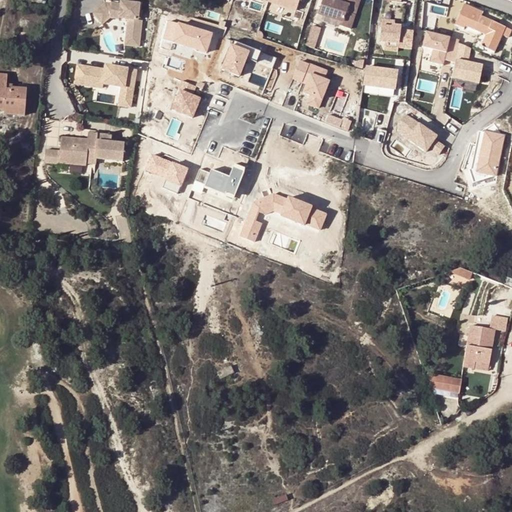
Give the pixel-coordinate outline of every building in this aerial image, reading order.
[(269,0),(267,9),(296,19),(302,0),(269,0)] [(339,25),(350,29),(359,0),(343,0),(342,3),(333,0),(321,0),(318,14),(341,21),(339,25)] [(120,5),(105,3),(93,13),(102,24),(109,19),(118,20),(118,19),(127,20),(125,39),(140,40),(142,21),(138,21),(140,4),(128,3),(127,6),(120,5)] [(478,32),(472,47),(479,50),(480,47),(494,53),(498,44),(496,43),(500,34),(499,33),(502,25),(493,21),(491,24),(480,20),(481,16),(483,13),(464,5),(455,25),(464,28),(465,26),(478,32)] [(493,21),(481,16),(480,20),(491,24),(493,21)] [(316,48),(322,27),(313,25),(307,45),(316,48)] [(496,43),(498,44),(506,27),(502,25),(499,33),(500,34),(496,43)] [(398,47),(400,27),(394,26),(392,26),(391,27),(381,26),(379,41),(385,41),(388,42),(387,46),(398,47)] [(431,59),(452,65),(459,39),(427,30),(423,46),(434,49),(431,59)] [(140,40),(125,39),(125,46),(139,47),(140,40)] [(385,41),(384,50),(397,51),(398,47),(387,46),(388,42),(385,41)] [(234,43),(228,64),(241,68),(245,56),(263,61),(265,52),(234,43)] [(470,62),(472,46),(458,45),(454,79),(483,83),(485,64),(470,62)] [(295,80),(308,84),(305,94),(310,95),(308,106),(326,111),(336,70),(300,61),(295,80)] [(78,63),(75,83),(121,88),(119,105),(133,106),(137,70),(78,63)] [(368,65),(365,86),(400,92),(403,71),(368,65)] [(7,87),(8,83),(8,74),(0,73),(0,109),(5,110),(5,108),(25,110),(27,89),(12,88),(7,87)] [(186,81),(174,109),(196,119),(204,99),(194,94),(198,87),(186,81)] [(96,103),(113,102),(112,91),(96,92),(96,103)] [(499,174),(506,134),(485,130),(478,171),(499,174)] [(97,134),(88,133),(87,140),(97,141),(97,135),(97,134)] [(87,140),(61,137),(59,151),(58,164),(86,166),(86,165),(87,154),(95,154),(95,159),(96,160),(123,162),(124,144),(111,142),(112,137),(97,135),(97,141),(87,140)] [(59,151),(45,150),(44,163),(58,165),(58,164),(59,151)] [(95,154),(87,154),(86,165),(96,166),(96,160),(95,159),(95,154)] [(196,183),(239,197),(248,168),(238,165),(234,177),(202,167),(196,183)] [(478,202),(480,194),(472,193),(471,200),(478,202)] [(491,197),(480,194),(478,202),(489,205),(491,197)] [(255,242),(272,202),(258,196),(241,237),(255,242)] [(320,228),(324,213),(313,210),(309,225),(320,228)] [(461,266),(458,273),(471,279),(474,272),(461,266)] [(487,350),(490,330),(469,326),(463,366),(474,368),(475,362),(489,364),(491,351),(487,350)] [(461,393),(464,378),(434,372),(431,387),(461,393)]
